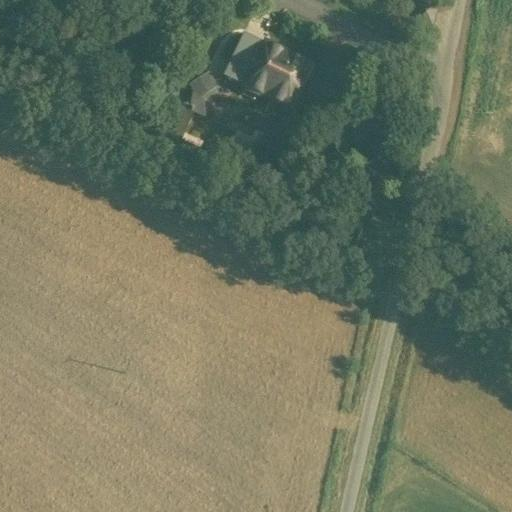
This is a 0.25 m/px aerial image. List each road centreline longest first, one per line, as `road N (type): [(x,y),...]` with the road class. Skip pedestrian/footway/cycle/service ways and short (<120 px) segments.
road 1 (unclassified): [(350,511),(447,81)]
road 2 (unclassified): [(291,0),(447,81)]
